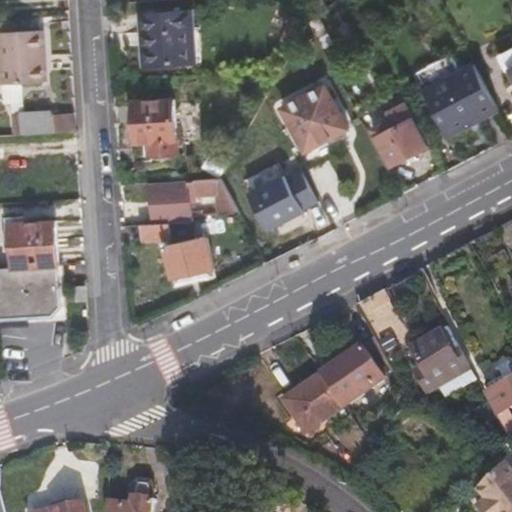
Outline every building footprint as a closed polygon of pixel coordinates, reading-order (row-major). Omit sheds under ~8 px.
[(322,15),(331,10),(325,0),(320,0),(310,6),(311,9),(298,15),(309,21),(311,21),(322,15)] [(140,17),(144,68),(196,64),(192,14),(140,17)] [(335,43),(322,15),(311,21),(326,49),(335,43)] [(302,27),(306,28),(308,23),(298,18),(294,27),(286,24),(278,38),(291,45),(302,27)] [(1,41),(4,93),(50,91),(45,38),(1,41)] [(426,93),(463,73),(454,56),(418,77),(426,93)] [(511,82),(511,71),(505,58),(499,61),(510,83),(511,82)] [(502,112),(477,66),(463,73),(426,93),(450,139),(502,112)] [(285,110),(308,153),(350,130),(327,88),(285,110)] [(178,105),(136,108),(139,148),(152,147),(153,161),(181,160),(178,105)] [(377,130),(394,164),(428,146),(407,105),(392,112),(396,120),(377,130)] [(24,142),(77,139),(76,120),(54,121),(54,120),(23,122),(24,142)] [(266,132),(252,125),(241,147),(253,153),(266,132)] [(240,213),(244,222),(264,212),(236,155),(230,167),(236,177),(226,184),(240,213)] [(222,179),(192,181),(194,194),(212,193),(213,214),(240,213),(226,184),(222,179)] [(192,181),(151,182),(155,224),(170,224),(193,222),(192,215),(197,214),(194,194),(192,181)] [(155,224),(141,226),(142,239),(171,238),(170,224),(155,224)] [(12,234),(15,276),(0,277),(0,329),(65,324),(61,273),(57,232),(12,234)] [(167,245),(177,281),(217,269),(207,234),(167,245)] [(472,282),(458,253),(441,262),(456,290),(472,282)] [(432,267),(402,283),(416,310),(446,295),(432,267)] [(397,286),(370,300),(384,335),(395,357),(424,342),(397,286)] [(78,308),(88,309),(87,294),(77,294),(78,308)] [(436,393),(483,370),(462,329),(422,348),(432,369),(426,373),(436,393)] [(352,406),(401,373),(395,357),(384,335),(329,372),(352,406)] [(313,431),(352,406),(329,372),(291,398),(313,431)] [(511,414),(511,390),(502,395),(511,414)] [(419,423),(411,416),(395,435),(433,467),(453,442),(426,416),(419,423)] [(129,500),(110,499),(109,511),(154,511),(155,480),(149,472),(142,471),(134,478),(133,492),(130,493),(129,500)] [(511,511),(511,474),(485,493),(493,504),(482,511),(511,511)] [(231,497),(212,475),(200,486),(220,508),(231,497)] [(90,511),(86,494),(56,501),(57,503),(34,509),(34,511),(90,511)]
